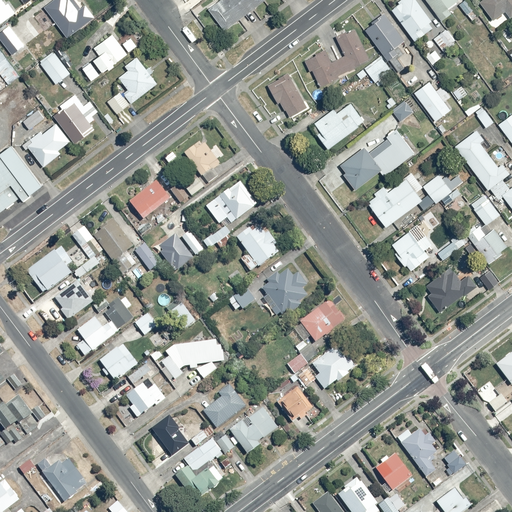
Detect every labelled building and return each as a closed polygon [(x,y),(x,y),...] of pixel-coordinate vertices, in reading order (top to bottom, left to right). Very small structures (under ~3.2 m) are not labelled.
[(0,0),(0,24),(16,14),(9,3),(6,5),(2,0),(0,0)] [(67,0),(66,0),(54,0),(45,7),(68,39),(96,18),(86,5),(79,10),(70,0),(67,0)] [(221,0),(209,10),(225,32),(266,0),(265,0),(221,0)] [(416,0),(402,0),(398,3),(399,4),(392,10),(415,41),(427,32),(433,28),(430,23),(432,22),(416,0)] [(426,0),(442,21),(451,14),(448,10),(460,1),(459,0),(426,0)] [(478,15),(466,0),(465,0),(459,5),(472,20),(478,15)] [(511,17),(511,0),(482,0),(483,0),(480,2),(494,21),(506,12),(511,19),(511,17)] [(405,41),(384,13),(374,21),(376,23),(365,31),(388,61),(390,60),(399,72),(405,68),(398,58),(405,53),(399,46),(405,41)] [(25,45),(24,44),(33,36),(22,22),(15,28),(12,24),(0,32),(0,39),(13,55),(25,45)] [(455,40),(446,28),(433,38),(443,50),(455,40)] [(371,59),(355,30),(337,39),(346,55),(332,63),(326,51),(305,61),(311,72),(313,71),(321,88),(355,70),(354,68),(371,59)] [(103,73),(128,54),(113,35),(95,48),(100,56),(94,60),(103,73)] [(430,37),(423,42),(429,50),(435,45),(430,37)] [(441,58),(435,49),(425,55),(432,65),(441,58)] [(40,62),(41,63),(35,67),(40,73),(45,69),(56,84),(70,74),(54,52),(40,62)] [(380,56),(364,68),(357,73),(362,80),(369,74),(378,86),(382,83),(384,85),(396,76),(380,56)] [(158,84),(138,57),(125,66),(129,71),(120,78),(130,92),(125,95),(132,104),(158,84)] [(100,75),(91,63),(83,68),(92,81),(100,75)] [(285,81),(271,89),(279,103),(281,102),(290,118),(309,107),(290,75),(284,79),(285,81)] [(443,86),(436,91),(429,82),(415,93),(436,122),(450,111),(445,103),(451,98),(443,86)] [(130,105),(120,92),(107,101),(117,114),(130,105)] [(414,113),(406,101),(392,110),(400,122),(414,113)] [(465,111),(469,116),(482,106),(478,101),(465,111)] [(96,129),(76,102),(55,117),(76,144),(96,129)] [(365,122),(351,104),(340,112),(336,108),(315,124),(321,132),(317,135),(329,150),(365,122)] [(494,122),(482,106),(474,112),(486,128),(494,122)] [(24,120),(31,129),(45,119),(38,109),(24,120)] [(511,113),(498,124),(511,142),(511,113)] [(71,142),(57,124),(29,146),(45,167),(62,154),(59,151),(71,142)] [(415,153),(398,130),(368,151),(365,147),(341,165),(346,172),(344,174),(356,190),(381,172),(384,176),(415,153)] [(490,189),(498,200),(503,196),(511,208),(511,186),(509,189),(502,179),(510,174),(502,164),(498,167),(480,143),(484,140),(476,130),(455,146),(489,190),(490,189)] [(213,151),(204,138),(185,151),(201,176),(222,162),(214,150),(213,151)] [(91,150),(85,141),(78,146),(84,155),(91,150)] [(0,206),(34,182),(5,143),(0,146),(0,206)] [(165,157),(169,163),(177,157),(173,151),(165,157)] [(219,176),(214,170),(204,177),(209,183),(219,176)] [(422,188),(410,172),(386,190),(383,186),(376,191),(379,194),(368,202),(386,227),(422,200),(416,192),(422,188)] [(460,194),(455,188),(452,190),(438,172),(422,185),(436,203),(449,194),(453,199),(460,194)] [(171,197),(157,179),(130,200),(144,218),(171,197)] [(206,205),(219,223),(221,222),(225,227),(226,227),(227,226),(258,204),(241,180),(206,205)] [(500,215),(485,193),(471,204),(486,225),(500,215)] [(134,246),(114,219),(94,234),(114,261),(134,246)] [(137,230),(141,237),(155,228),(151,221),(137,230)] [(91,262),(82,267),(86,273),(107,259),(85,224),(72,232),(91,262)] [(269,235),(261,224),(252,230),(251,228),(247,231),(245,229),(236,235),(249,252),(241,258),(251,271),(279,251),(274,244),(277,242),(271,234),(269,235)] [(486,235),(478,224),(467,233),(490,264),(503,254),(502,253),(508,248),(494,230),(486,235)] [(234,241),(226,227),(225,227),(223,229),(223,228),(203,240),(208,247),(217,242),(221,249),(234,241)] [(204,249),(190,230),(182,237),(196,255),(204,249)] [(399,259),(405,267),(407,265),(412,271),(421,264),(416,258),(434,243),(426,233),(418,240),(410,230),(392,245),(402,257),(399,259)] [(157,257),(162,253),(176,271),(194,257),(176,233),(168,239),(166,236),(150,248),(157,257)] [(160,263),(145,243),(135,250),(149,271),(160,263)] [(72,261),(60,246),(27,270),(44,293),(72,272),(67,265),(72,261)] [(137,265),(130,253),(115,262),(123,274),(137,265)] [(279,274),(277,272),(268,279),(270,282),(263,288),(268,294),(263,298),(270,307),(267,309),(274,320),(288,309),(290,312),(302,304),(300,301),(309,294),(303,286),(309,282),(301,270),(294,275),(288,267),(279,274)] [(441,313),(470,290),(478,284),(469,272),(461,279),(452,268),(427,287),(431,292),(427,295),(441,313)] [(245,281),(237,270),(228,277),(236,288),(245,281)] [(491,271),(480,279),(488,291),(499,283),(491,271)] [(94,301),(77,280),(55,297),(64,308),(62,309),(70,319),(94,301)] [(255,299),(247,287),(229,300),(236,310),(240,307),(242,309),(255,299)] [(104,297),(93,305),(100,314),(110,306),(104,297)] [(312,335),(316,341),(345,319),(330,299),(301,321),(302,323),(295,328),(305,341),(312,335)] [(85,356),(118,331),(134,319),(120,300),(104,312),(110,321),(104,326),(96,316),(77,329),(85,339),(77,345),(85,356)] [(184,302),(176,308),(172,302),(166,306),(183,329),(197,319),(184,302)] [(158,325),(148,312),(135,322),(145,335),(158,325)] [(216,339),(175,344),(166,350),(169,355),(157,362),(169,380),(174,377),(175,379),(183,373),(180,368),(184,365),(191,364),(192,369),(197,368),(196,363),(223,360),(221,343),(216,344),(216,339)] [(301,354),(307,362),(318,354),(310,343),(307,345),(303,340),(296,346),(301,354)] [(138,363),(123,343),(101,360),(116,380),(138,363)] [(308,365),(316,378),(323,388),(335,379),(337,382),(350,373),(348,370),(355,365),(346,353),(345,354),(338,344),(312,362),(308,365)] [(163,356),(158,349),(150,355),(154,361),(163,356)] [(511,351),(497,363),(511,383),(511,351)] [(307,362),(301,354),(288,363),(294,373),(308,364),(307,362)] [(212,361),(197,369),(201,378),(216,370),(212,361)] [(307,364),(294,373),(290,376),(294,382),(299,379),(304,387),(316,378),(307,364)] [(150,372),(145,365),(128,377),(133,384),(150,372)] [(0,467),(1,467),(0,466),(0,446),(7,442),(10,447),(24,436),(21,433),(30,426),(25,419),(34,413),(17,389),(23,384),(13,372),(5,378),(0,370),(0,467)] [(148,388),(144,382),(127,394),(134,404),(131,406),(137,416),(165,397),(156,383),(148,388)] [(246,405),(229,385),(218,394),(220,397),(203,410),(217,428),(246,405)] [(312,410),(296,389),(277,404),(293,424),(312,410)] [(278,427),(263,406),(230,429),(247,453),(261,443),(259,441),(278,427)] [(159,454),(168,448),(173,454),(189,441),(170,416),(154,428),(157,433),(149,439),(159,454)] [(190,440),(195,446),(215,432),(210,426),(190,440)] [(408,429),(397,437),(426,476),(437,468),(431,461),(440,454),(433,443),(437,440),(431,431),(426,435),(420,427),(412,434),(408,429)] [(212,437),(223,452),(224,454),(235,446),(223,429),(212,437)] [(212,437),(184,457),(189,463),(184,466),(181,463),(173,469),(194,498),(210,487),(212,490),(226,481),(211,460),(223,452),(212,437)] [(450,476),(455,472),(467,463),(455,448),(443,458),(448,463),(447,464),(449,467),(445,470),(450,476)] [(380,458),(383,462),(376,467),(393,489),(413,475),(396,452),(393,455),(390,450),(380,458)] [(46,457),(38,463),(44,471),(43,472),(65,501),(78,491),(77,490),(89,481),(67,453),(52,465),(46,457)] [(36,465),(31,458),(19,467),(24,474),(36,465)] [(0,511),(25,511),(22,508),(17,511),(9,511),(7,511),(3,511),(20,499),(3,476),(0,477),(0,511)] [(361,481),(357,477),(345,486),(346,487),(338,493),(351,511),(377,511),(379,510),(375,504),(378,502),(362,480),(361,481)] [(461,511),(471,505),(457,487),(437,502),(445,511),(461,511)] [(343,511),(328,491),(313,503),(319,511),(318,511),(343,511)] [(397,492),(389,498),(398,510),(406,504),(397,492)] [(399,511),(388,497),(379,504),(382,508),(382,509),(384,511),(399,511)] [(108,507),(111,511),(127,511),(118,500),(108,507)]
